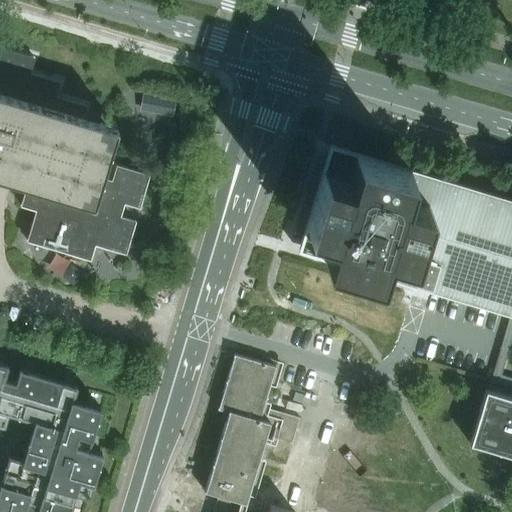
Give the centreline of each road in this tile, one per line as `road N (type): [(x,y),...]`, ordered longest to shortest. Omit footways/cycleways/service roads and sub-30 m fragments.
road 1 (tertiary): [(134,511),(231,187)]
road 2 (secondary): [(511,83),(282,15)]
road 3 (secondary): [(286,60),(511,127)]
road 4 (secondary): [(83,0),(258,52)]
road 5 (tertiary): [(231,187),(252,167),(286,60)]
road 6 (tertiary): [(258,52),(230,161),(231,187)]
